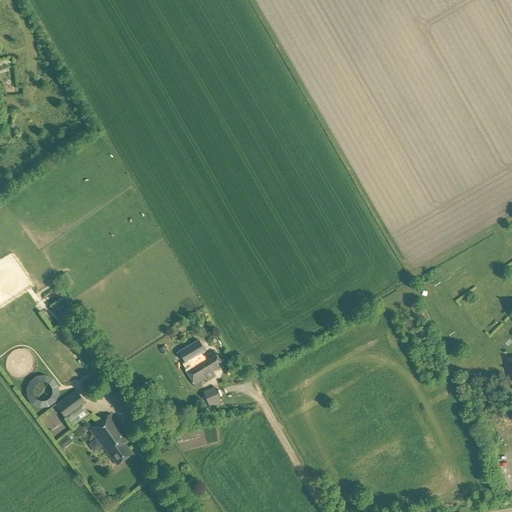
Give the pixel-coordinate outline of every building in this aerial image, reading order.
[(73,284),(66,273),(59,278),(66,288),(73,284)] [(68,307),(58,314),(63,320),(73,313),(68,307)] [(205,351),(198,340),(178,352),(185,363),(182,364),(195,385),(207,378),(209,381),(216,377),(213,372),(220,367),(218,364),(221,363),(214,350),(203,357),(201,353),(205,351)] [(165,346),(159,349),(162,354),(168,351),(165,346)] [(93,375),(83,383),(88,389),(98,381),(93,375)] [(124,387),(111,397),(119,407),(132,397),(124,387)] [(214,387),(203,392),(208,404),(219,399),(214,387)] [(75,390),(53,406),(63,419),(84,404),(75,390)] [(127,418),(132,425),(144,417),(138,409),(127,418)] [(129,439),(110,413),(88,429),(111,459),(112,458),(116,464),(132,453),(125,443),(129,439)]
